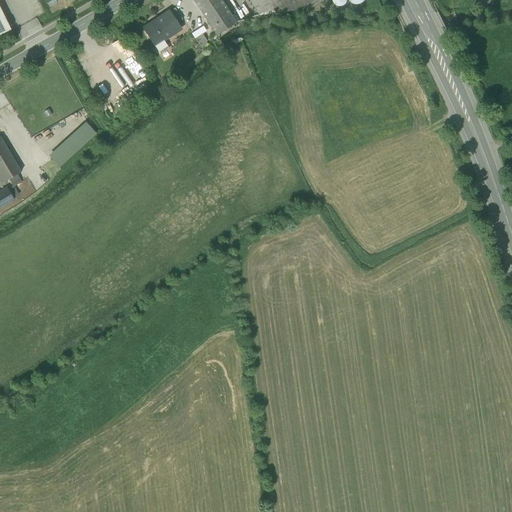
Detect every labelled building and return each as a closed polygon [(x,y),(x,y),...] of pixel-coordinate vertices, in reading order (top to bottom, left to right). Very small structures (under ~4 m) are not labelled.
[(236,23),(220,0),(193,0),(217,35),(236,23)] [(248,0),(259,16),(313,7),(308,0),(248,0)] [(0,8),(0,31),(2,35),(11,30),(0,8)] [(169,12),(177,23),(182,20),(175,8),(169,12)] [(169,12),(143,29),(154,46),(163,40),(181,29),(177,23),(169,12)] [(195,38),(207,30),(204,25),(192,33),(195,38)] [(160,54),(169,49),(163,40),(154,46),(160,54)] [(50,156),(61,167),(98,133),(87,121),(50,156)] [(8,132),(0,137),(21,172),(29,167),(8,132)] [(0,137),(0,177),(3,183),(21,172),(0,137)] [(13,186),(8,189),(13,198),(19,194),(13,186)] [(0,207),(14,199),(13,198),(8,189),(7,189),(0,192),(0,207)]
